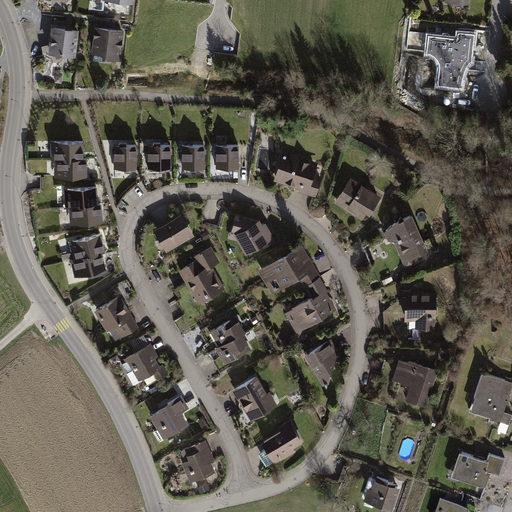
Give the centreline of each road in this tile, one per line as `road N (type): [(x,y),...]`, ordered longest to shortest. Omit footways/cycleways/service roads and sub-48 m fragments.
road 1 (residential): [(245,498),(224,430),(129,266),(133,217),(166,191),(240,190),(290,209),(333,248),(357,293),(361,343),(347,404),(335,435),(287,487)]
road 2 (tertiary): [(0,0),(20,57),(11,228),(31,277),(129,432),(156,511)]
